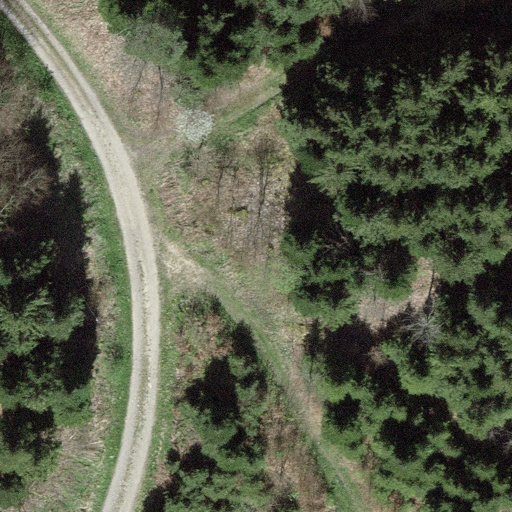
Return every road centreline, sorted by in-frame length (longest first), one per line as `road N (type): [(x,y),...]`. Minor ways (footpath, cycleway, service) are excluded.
road 1 (track): [(120,511),(148,360),(144,247),(132,200)]
road 2 (track): [(6,0),(56,57),(109,141),(132,200)]
